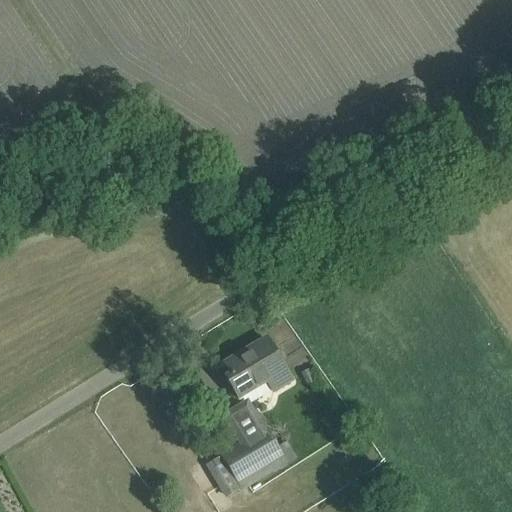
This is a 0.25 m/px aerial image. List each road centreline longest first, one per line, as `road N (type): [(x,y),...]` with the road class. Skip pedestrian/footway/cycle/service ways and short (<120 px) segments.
road 1 (unclassified): [(0,443),(511,126)]
road 2 (track): [(241,293),(223,252),(87,115),(14,0)]
